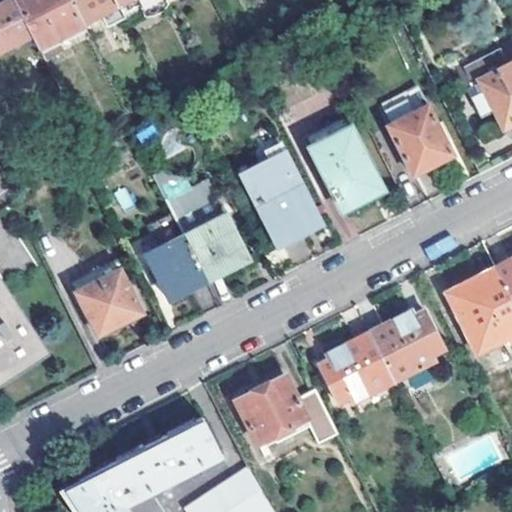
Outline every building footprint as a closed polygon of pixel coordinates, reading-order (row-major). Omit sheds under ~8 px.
[(10,0),(0,5),(0,53),(32,36),(14,0),(10,0)] [(14,0),(32,36),(38,48),(80,26),(66,0),(14,0)] [(66,0),(80,26),(119,7),(119,5),(116,0),(66,0)] [(511,62),(483,77),(508,126),(511,123),(511,62)] [(385,127),(389,125),(424,107),(415,89),(375,110),(385,127)] [(389,125),(414,173),(453,153),(428,105),(424,107),(389,125)] [(312,149),(343,210),(383,189),(353,128),(312,149)] [(248,181),(280,242),(320,221),(287,156),(268,165),(270,170),(248,181)] [(0,273),(9,287),(42,265),(5,210),(18,201),(12,187),(0,167),(0,273)] [(206,280),(249,259),(208,180),(190,189),(182,177),(175,180),(167,176),(161,171),(151,176),(170,213),(183,236),(206,280)] [(146,225),(158,249),(183,236),(170,213),(146,225)] [(146,255),(169,298),(206,280),(183,236),(158,249),(146,255)] [(511,259),(495,268),(511,300),(511,259)] [(72,283),(98,335),(141,313),(115,261),(72,283)] [(446,293),(476,353),(506,338),(508,342),(511,340),(511,300),(495,268),(446,293)] [(0,385),(53,352),(9,287),(0,273),(0,385)] [(415,316),(412,311),(370,333),(394,382),(436,360),(435,355),(444,349),(424,311),(415,316)] [(319,365),(339,404),(348,399),(352,404),(394,382),(370,333),(328,354),(329,359),(319,365)] [(236,400),(257,443),(304,420),(318,444),(336,435),(313,389),(297,398),(285,374),(236,400)] [(80,484),(65,494),(77,511),(127,511),(123,505),(221,455),(202,417),(78,479),(80,484)] [(185,510),(186,511),(274,511),(247,467),(185,510)] [(62,487),(65,494),(80,484),(78,479),(62,487)]
